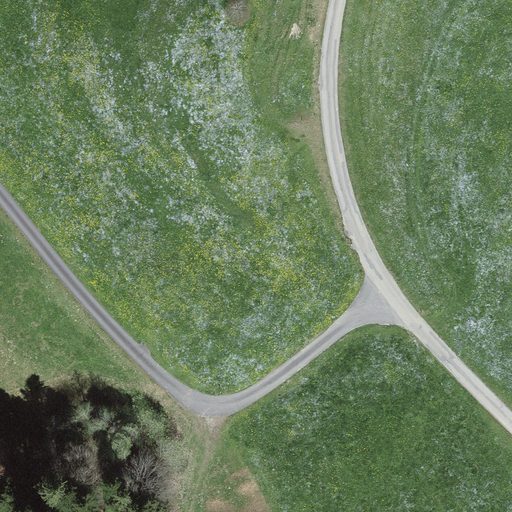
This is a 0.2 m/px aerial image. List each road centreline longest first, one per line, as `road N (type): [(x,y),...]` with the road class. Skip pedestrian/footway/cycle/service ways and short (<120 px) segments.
road 1 (track): [(213,406),(153,369),(0,193)]
road 2 (track): [(389,290),(353,222),(332,144),(327,65),(337,0)]
road 3 (track): [(389,290),(256,390),(213,406)]
road 4 (track): [(511,423),(389,290)]
